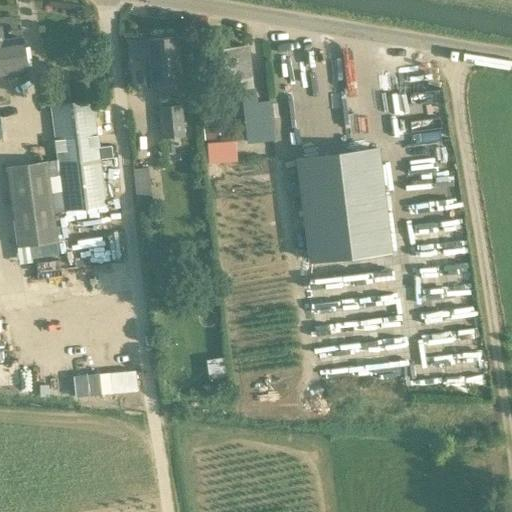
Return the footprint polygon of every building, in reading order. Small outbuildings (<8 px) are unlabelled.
[(6,73),(26,70),(21,38),(2,41),(0,29),(0,74),(6,73)] [(176,37),(126,41),(127,48),(122,48),(123,56),(128,55),(128,62),(148,61),(150,88),(157,88),(159,107),(170,105),(169,87),(180,86),(179,74),(186,73),(184,54),(177,55),(176,37)] [(250,76),(247,46),(211,50),(214,81),(250,76)] [(245,128),(250,128),(251,141),(259,141),(257,126),(263,126),(273,125),(269,102),(255,104),(254,88),(251,88),(251,78),(240,79),(245,128)] [(111,157),(110,145),(98,147),(92,99),(49,104),(62,212),(106,207),(100,159),(111,157)] [(183,137),(181,104),(170,105),(159,107),(157,107),(160,139),(183,137)] [(215,125),(203,126),(204,138),(216,137),(215,125)] [(388,250),(376,150),(296,160),(308,260),(388,250)] [(57,241),(46,160),(4,166),(15,247),(57,241)] [(134,195),(146,196),(147,167),(135,167),(134,195)] [(72,372),(73,396),(136,391),(133,366),(72,372)]
